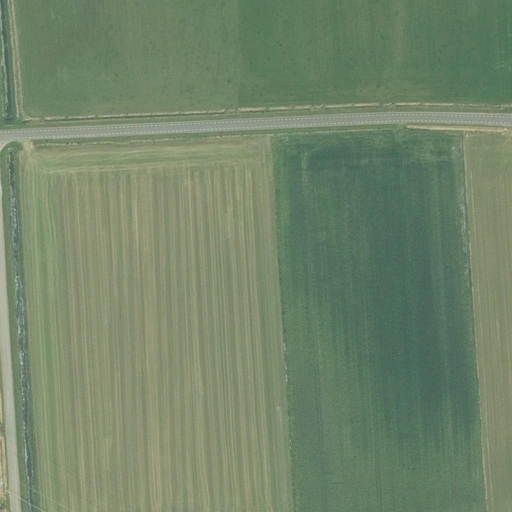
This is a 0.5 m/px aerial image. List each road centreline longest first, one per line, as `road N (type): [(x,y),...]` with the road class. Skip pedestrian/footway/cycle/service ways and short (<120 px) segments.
road 1 (tertiary): [(511,121),(411,117),(0,136)]
road 2 (unclassified): [(16,511),(0,258)]
